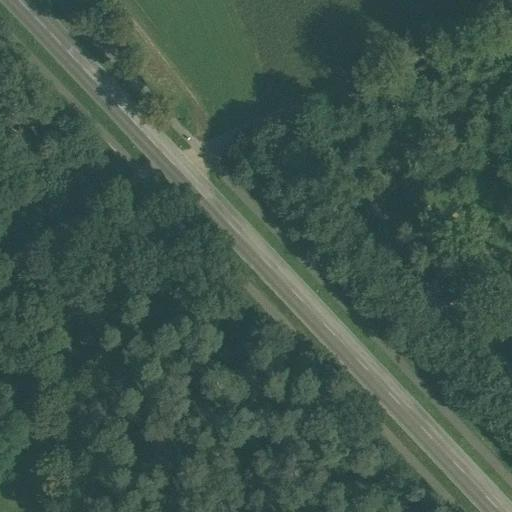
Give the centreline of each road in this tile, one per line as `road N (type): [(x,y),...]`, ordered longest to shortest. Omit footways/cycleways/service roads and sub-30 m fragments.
road 1 (secondary): [(497,511),(12,0)]
road 2 (track): [(511,9),(212,136)]
road 3 (track): [(212,136),(109,0)]
